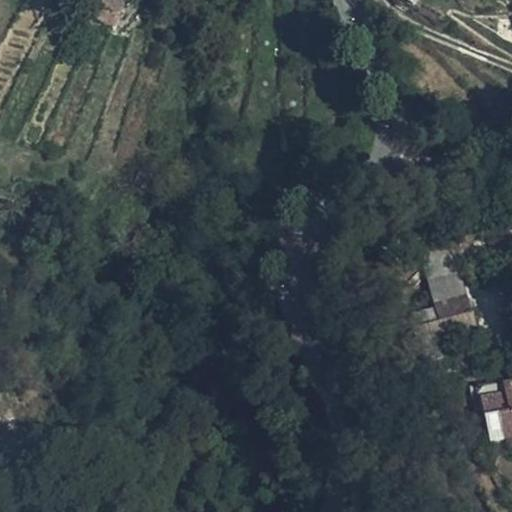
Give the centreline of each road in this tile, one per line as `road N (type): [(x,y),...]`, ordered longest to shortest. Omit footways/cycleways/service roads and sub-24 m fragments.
road 1 (tertiary): [(317,511),(299,309),(303,254),(373,181),(381,132),(347,0)]
road 2 (unknown): [(347,208),(420,160),(511,144)]
